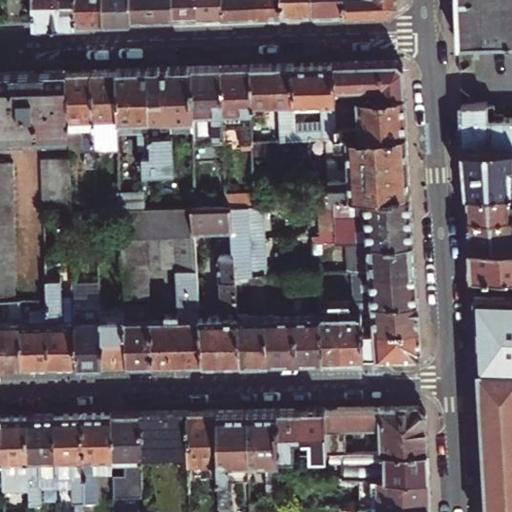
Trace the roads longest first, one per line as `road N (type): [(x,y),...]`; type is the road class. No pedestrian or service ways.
road 1 (residential): [(0,389),(454,378)]
road 2 (residential): [(425,33),(0,48)]
road 3 (tertiary): [(454,378),(425,33)]
road 4 (tertiary): [(458,511),(454,378)]
